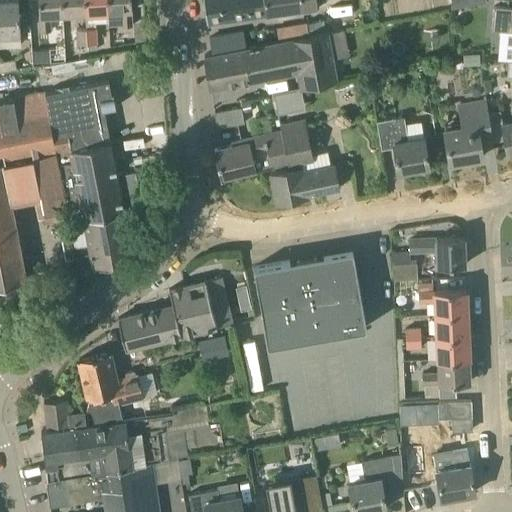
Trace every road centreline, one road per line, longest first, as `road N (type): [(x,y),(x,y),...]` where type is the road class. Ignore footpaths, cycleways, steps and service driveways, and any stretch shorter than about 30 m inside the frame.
road 1 (residential): [(497,511),(486,196)]
road 2 (residential): [(486,196),(298,229),(242,232),(189,219)]
road 3 (tertiary): [(0,384),(166,250),(189,219)]
road 4 (tertiary): [(189,219),(174,0)]
